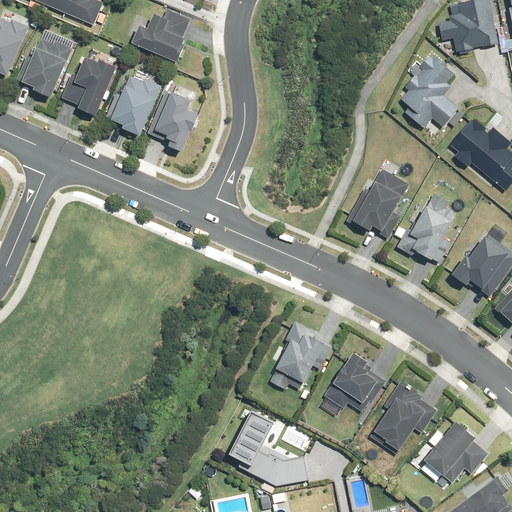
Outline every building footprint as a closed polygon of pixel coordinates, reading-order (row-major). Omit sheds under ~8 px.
[(29,0),(93,27),(103,3),(96,0),(29,0)] [(436,23),(441,42),(444,41),(447,52),(457,50),(458,54),(499,45),(488,0),(468,0),(469,1),(457,4),(459,14),(447,17),(448,21),(436,23)] [(183,46),(178,44),(188,22),(165,11),(162,18),(151,13),(143,30),(137,27),(128,45),(169,64),(174,66),(183,46)] [(6,23),(0,21),(0,76),(5,78),(26,27),(7,20),(6,23)] [(38,40),(18,83),(32,89),(30,93),(47,101),(49,97),(71,50),(53,42),(52,46),(38,40)] [(403,88),(407,91),(399,100),(411,111),(406,116),(420,129),(431,118),(441,127),(458,110),(443,96),(449,89),(444,85),(452,76),(430,55),(419,67),(423,70),(415,79),(413,78),(403,88)] [(82,59),(71,82),(84,89),(74,111),(90,119),(114,68),(96,59),(94,65),(82,59)] [(109,120),(121,126),(120,129),(137,137),(138,134),(160,87),(142,78),(140,83),(129,78),(109,120)] [(181,151),(195,117),(185,113),(189,102),(167,93),(152,132),(164,136),(162,140),(171,143),(169,147),(181,151)] [(488,132),(473,120),(451,145),(458,151),(454,157),(467,168),(471,163),(503,190),(511,180),(511,161),(509,159),(511,156),(504,149),(509,144),(491,128),(488,132)] [(400,217),(392,212),(408,186),(381,170),(350,222),(367,231),(369,227),(387,238),(400,217)] [(430,258),(438,263),(442,257),(450,242),(442,237),(456,214),(446,209),(449,204),(433,194),(408,236),(414,240),(408,250),(428,262),(430,258)] [(448,274),(453,278),(463,285),(467,280),(488,295),(511,261),(511,255),(484,235),(483,234),(466,257),(462,254),(448,274)] [(511,325),(511,296),(497,312),(511,326),(511,325)] [(313,338),(314,334),(292,323),(284,340),(287,342),(284,349),(279,347),(273,358),(278,361),(275,368),(269,380),(285,388),(287,384),(300,390),(311,367),(320,371),(332,347),(313,338)] [(370,371),(372,367),(349,353),(323,397),(326,399),(320,408),(337,418),(345,403),(361,412),(368,400),(371,402),(385,380),(370,371)] [(418,399),(420,395),(399,381),(383,404),(386,407),(371,429),(383,437),(381,441),(398,452),(414,428),(421,433),(436,411),(418,399)] [(303,458),(272,462),(255,453),(270,421),(247,410),(225,453),(240,460),(237,467),(273,486),(306,481),(303,458)] [(474,439),(454,422),(422,460),(451,484),(463,469),(470,476),(487,455),(471,442),(474,439)] [(503,495),(507,491),(495,475),(444,511),(504,511),(511,507),(503,495)] [(193,486),(187,492),(197,501),(203,495),(193,486)] [(268,494),(259,496),(262,511),(272,508),(268,494)]
